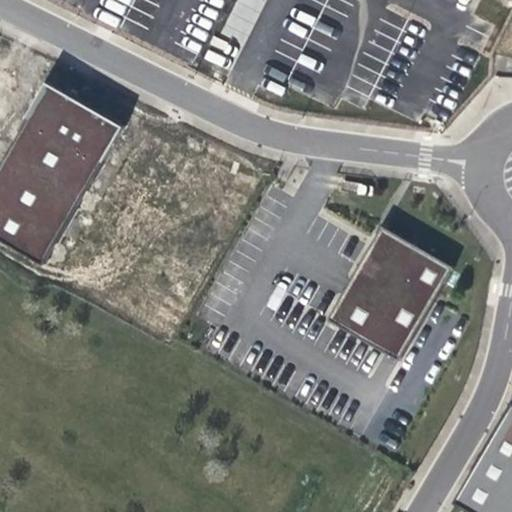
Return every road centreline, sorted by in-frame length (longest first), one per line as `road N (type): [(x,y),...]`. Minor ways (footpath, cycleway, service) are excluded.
road 1 (residential): [(511,163),(331,145),(211,109),(9,0)]
road 2 (residential): [(426,511),(511,341)]
